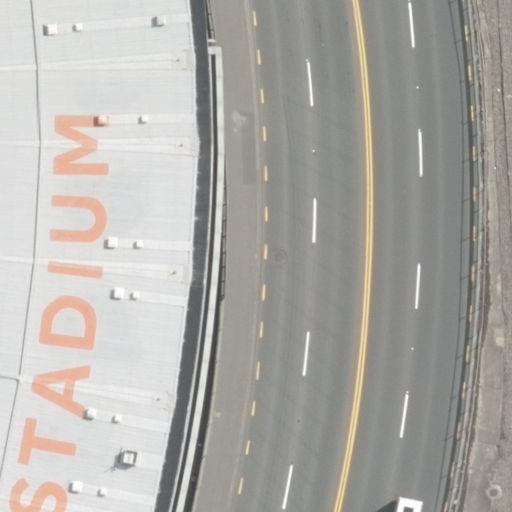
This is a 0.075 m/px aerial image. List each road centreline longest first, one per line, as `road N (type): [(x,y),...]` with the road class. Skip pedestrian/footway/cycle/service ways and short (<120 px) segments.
road 1 (primary): [(418,0),(438,136),(413,443),(397,511)]
road 2 (primary): [(286,511),(306,396),(315,262),(306,0)]
